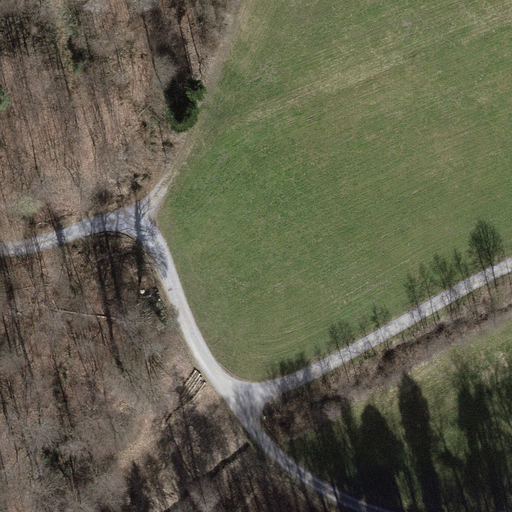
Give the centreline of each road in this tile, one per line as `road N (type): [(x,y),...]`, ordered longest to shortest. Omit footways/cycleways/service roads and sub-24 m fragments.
road 1 (track): [(0,250),(99,223),(137,227),(198,346),(265,443),(306,480),(372,511)]
road 2 (track): [(236,405),(511,264)]
